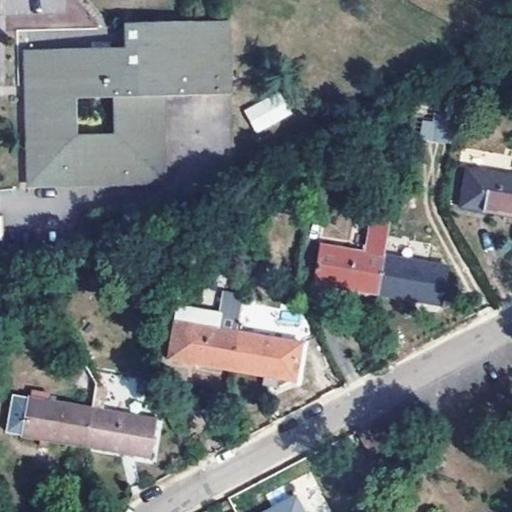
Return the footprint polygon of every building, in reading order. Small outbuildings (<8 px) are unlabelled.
[(230,96),(234,96),(231,21),(124,25),(125,49),(23,51),(27,189),(168,185),(166,98),(230,96)] [(455,122),(460,87),(440,97),(437,118),(455,122)] [(243,108),(255,133),(292,116),(281,91),(243,108)] [(421,120),(421,139),(446,139),(446,121),(421,120)] [(511,179),(468,172),(462,210),(511,218),(511,179)] [(290,189),(265,185),(260,212),(286,215),(290,189)] [(373,223),(367,255),(320,247),(314,286),(377,297),(384,258),(387,245),(390,227),(373,223)] [(387,245),(384,258),(392,259),(395,247),(387,245)] [(441,307),(447,269),(392,259),(384,258),(377,297),(414,303),(413,311),(422,313),(423,304),(441,307)] [(246,337),(252,303),(243,301),(239,323),(237,335),(232,373),(296,384),(303,346),(246,337)] [(237,335),(239,323),(233,322),(231,334),(237,335)] [(170,363),(232,373),(237,335),(231,334),(176,325),(170,363)] [(43,442),(85,449),(91,411),(83,409),(13,397),(6,435),(43,442)] [(85,397),(83,409),(91,411),(94,399),(85,397)] [(101,401),(94,399),(91,411),(99,412),(101,401)] [(156,422),(99,412),(91,411),(85,449),(149,460),(156,422)] [(384,424),(358,437),(370,460),(396,447),(384,424)] [(298,511),(294,503),(275,511),(298,511)]
